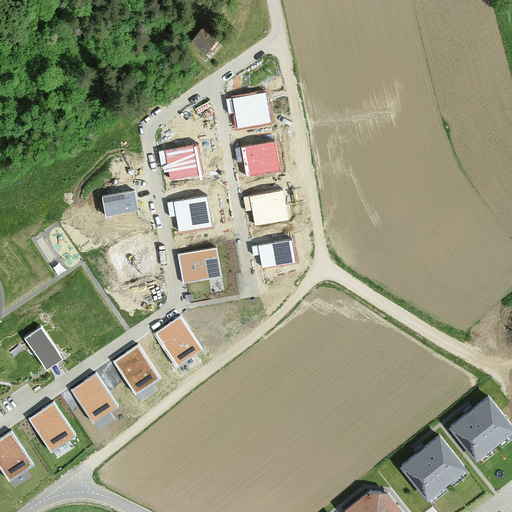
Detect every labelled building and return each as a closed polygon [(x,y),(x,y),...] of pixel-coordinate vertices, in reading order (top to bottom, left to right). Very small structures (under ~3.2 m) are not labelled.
[(211,56),(219,43),(208,36),(203,43),(199,40),(195,45),(211,56)] [(271,123),(267,92),(226,97),(228,114),(233,114),(235,128),(271,123)] [(276,141),(235,146),(237,163),(244,162),(246,176),(281,172),(276,141)] [(199,145),(159,150),(161,167),(168,166),(170,180),(203,176),(199,145)] [(285,190),(243,197),(245,210),(252,209),(255,225),(290,220),(285,190)] [(135,193),(102,198),(105,215),(138,211),(135,193)] [(207,196),(167,203),(169,217),(176,216),(179,233),(212,227),(207,196)] [(292,239),(251,246),(253,256),(259,255),(262,268),(296,262),(292,239)] [(215,247),(178,254),(184,282),(220,275),(215,247)] [(180,317),(155,333),(176,367),(202,351),(180,317)] [(64,356),(41,323),(24,335),(46,368),(64,356)] [(137,346),(113,361),(135,394),(159,379),(137,346)] [(97,375),(72,390),(93,424),(118,408),(97,375)] [(511,430),(511,422),(489,393),(448,425),(476,459),(511,430)] [(53,403),(29,419),(51,452),(74,437),(53,403)] [(467,467),(440,433),(400,464),(427,498),(467,467)] [(11,435),(0,441),(0,465),(11,481),(32,467),(11,435)] [(366,490),(340,511),(403,511),(386,492),(366,490)]
